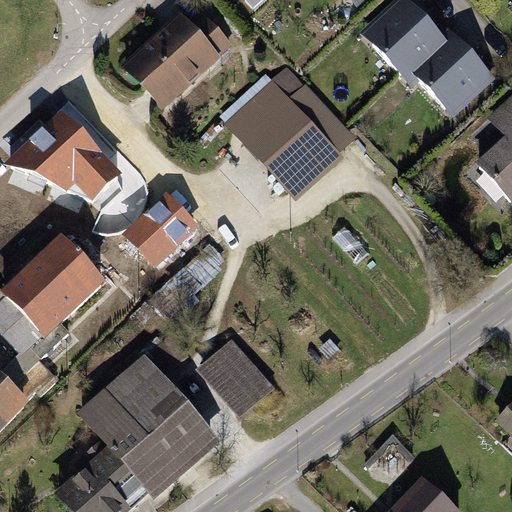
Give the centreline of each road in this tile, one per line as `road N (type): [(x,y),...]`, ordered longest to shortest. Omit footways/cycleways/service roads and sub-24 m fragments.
road 1 (tertiary): [(221,511),(511,299)]
road 2 (residential): [(0,131),(81,52),(45,0)]
